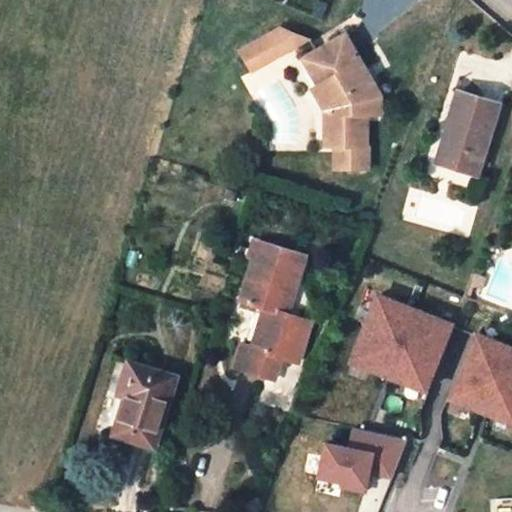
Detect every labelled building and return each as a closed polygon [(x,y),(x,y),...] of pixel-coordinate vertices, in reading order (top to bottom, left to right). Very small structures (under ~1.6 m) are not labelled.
[(277,26),(235,49),(250,75),(310,39),(277,26)] [(374,114),(376,101),(356,91),(344,70),(356,62),(342,36),(302,58),(319,86),(310,91),(320,109),(333,109),(334,124),(344,124),(344,145),(363,145),(363,114),(374,114)] [(356,91),(376,101),(356,62),(344,70),(356,91)] [(495,94),(453,83),(443,118),(450,120),(441,153),(476,163),(495,94)] [(333,109),(320,109),(321,146),(334,145),(344,145),(344,124),(334,124),(333,109)] [(344,145),(334,145),(335,173),(345,173),(344,145)] [(363,145),(344,145),(345,173),(366,173),(365,145),(363,145)] [(233,369),(265,379),(275,353),(285,357),(299,360),(313,320),(286,311),(297,275),(255,262),(242,303),(263,309),(251,349),(239,345),(233,369)] [(473,263),(469,276),(484,282),(488,269),(473,263)] [(373,287),(348,354),(422,381),(447,315),(373,287)] [(511,339),(472,325),(447,391),(511,414),(511,339)] [(275,353),(265,379),(276,382),(285,357),(275,353)] [(151,437),(172,370),(126,357),(116,389),(122,391),(112,425),(151,437)] [(393,471),(407,432),(354,421),(349,440),(326,437),(319,470),(343,476),(341,480),(366,485),(372,459),(379,460),(379,468),(393,471)]
